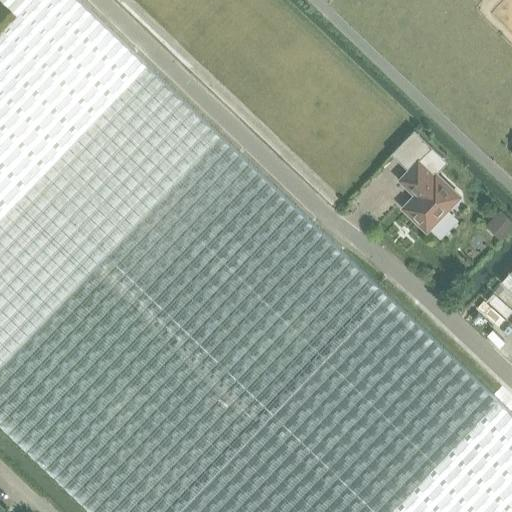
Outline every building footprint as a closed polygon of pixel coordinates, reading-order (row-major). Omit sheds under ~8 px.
[(0,424),(92,511),(511,511),(511,415),(108,29),(78,0),(30,0),(17,14),(0,32),(0,424)] [(30,0),(1,0),(17,14),(30,0)] [(409,169),(401,178),(416,193),(404,206),(427,229),(460,195),(436,172),(448,160),(432,145),(419,159),(409,169)] [(511,220),(501,210),(491,220),(504,233),(511,225),(511,220)] [(511,267),(501,280),(511,290),(511,267)]
